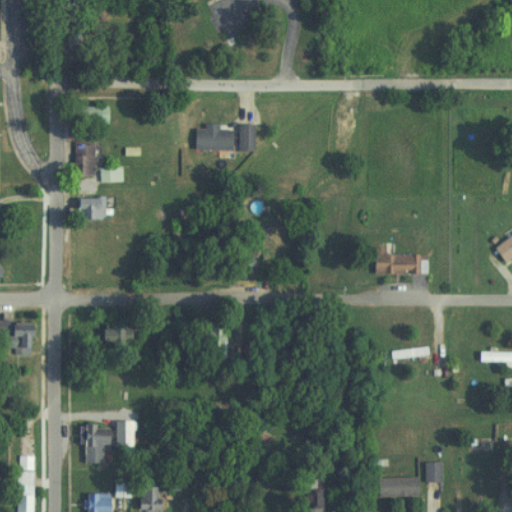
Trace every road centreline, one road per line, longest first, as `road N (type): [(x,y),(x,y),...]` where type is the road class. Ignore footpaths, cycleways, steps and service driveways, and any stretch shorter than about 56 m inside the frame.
road 1 (residential): [(49,511),(53,182),(15,119),(13,0)]
road 2 (residential): [(53,182),(75,108),(96,89),(511,82)]
road 3 (residential): [(511,302),(0,299)]
